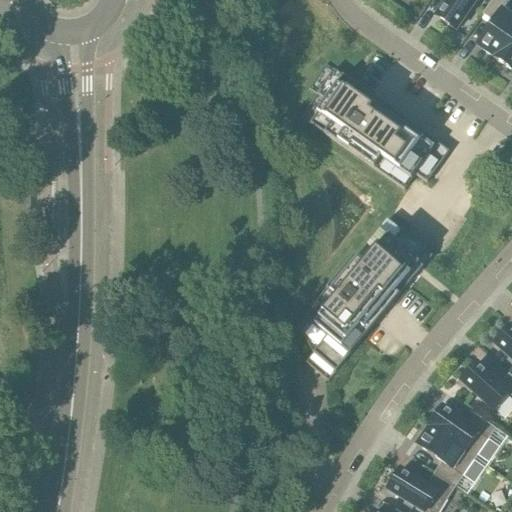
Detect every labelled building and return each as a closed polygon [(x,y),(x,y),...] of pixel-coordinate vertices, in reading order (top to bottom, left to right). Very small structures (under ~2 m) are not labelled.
[(478,0),(448,0),(436,18),(456,32),(478,0)] [(477,47),(495,59),(511,35),(511,18),(504,12),(510,4),(504,0),(494,0),(483,16),(494,23),(477,47)] [(511,35),(495,59),(511,71),(511,35)] [(311,125),(405,191),(416,176),(427,184),(431,179),(449,153),(372,98),(371,97),(334,71),(334,73),(333,73),(335,74),(320,95),(318,94),(317,95),(318,96),(329,103),(313,125),(312,124),(311,125)] [(299,329),(314,355),(306,364),(307,365),(308,365),(324,379),(325,379),(329,383),(377,324),(379,322),(391,307),(393,304),(418,274),(423,269),(433,257),(423,249),(405,234),(388,220),(380,230),(299,329)] [(511,329),(511,328),(495,347),(511,361),(511,329)] [(500,386),(478,366),(462,384),(494,413),(509,395),(511,397),(511,378),(509,376),(500,386)] [(443,409),(430,428),(476,460),(496,430),(475,416),(468,427),(443,409)] [(476,460),(430,428),(429,429),(430,429),(417,447),(442,464),(434,475),(456,489),(464,477),(476,460)] [(456,489),(434,475),(427,487),(401,471),(388,492),(420,511),(441,511),(447,501),(456,489)]
